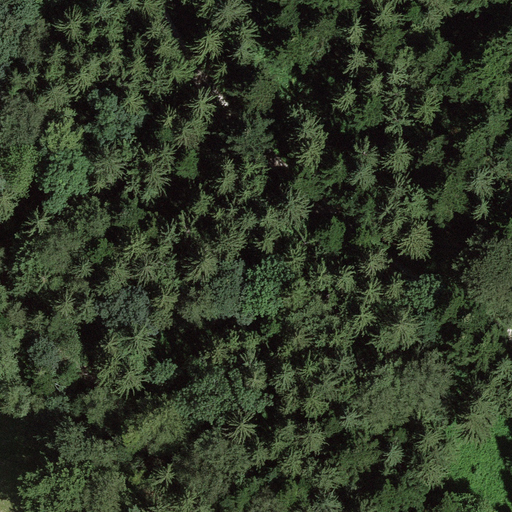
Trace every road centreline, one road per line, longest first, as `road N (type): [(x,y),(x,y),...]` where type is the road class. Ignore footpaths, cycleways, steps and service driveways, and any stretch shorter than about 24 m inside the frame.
road 1 (track): [(151,0),(209,104),(288,195),(366,256),(511,337)]
road 2 (track): [(0,454),(92,476),(170,464)]
